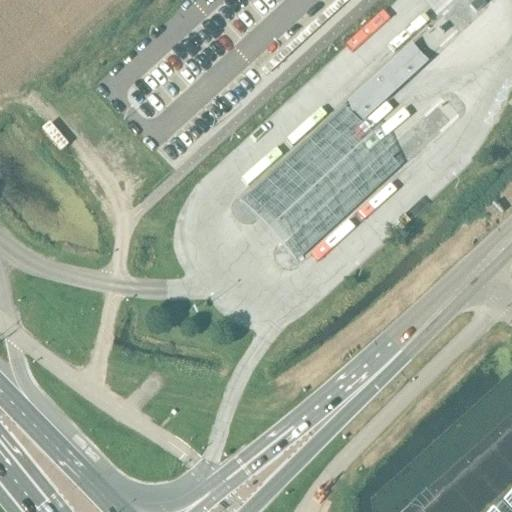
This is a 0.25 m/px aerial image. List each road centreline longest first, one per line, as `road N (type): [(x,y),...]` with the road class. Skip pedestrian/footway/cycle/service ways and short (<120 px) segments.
road 1 (unclassified): [(219,494),(168,445),(0,325)]
road 2 (track): [(125,228),(103,177),(20,84)]
road 3 (tertiary): [(354,395),(474,274)]
road 4 (tertiary): [(354,395),(219,494)]
road 5 (primary): [(116,511),(0,393)]
road 6 (tertiary): [(248,511),(354,395)]
